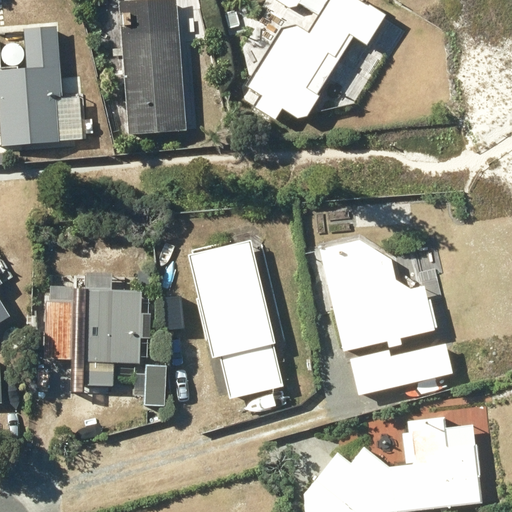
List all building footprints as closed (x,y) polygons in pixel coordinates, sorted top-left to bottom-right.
[(118,0),(128,129),(186,125),(176,0),(118,0)] [(297,0),(302,0),(319,10),(310,26),(297,18),(280,23),(246,80),(261,89),(253,102),(274,115),(281,104),(297,114),(308,111),(320,90),(318,89),(353,31),(366,40),(384,9),(369,0),(283,0),(289,3),(296,1),(297,0)] [(56,21),(24,23),(26,64),(0,65),(0,127),(1,141),(59,138),(56,92),(60,91),(56,21)] [(251,235),(188,249),(212,353),(219,351),(229,395),(283,382),(272,339),(275,338),(251,235)] [(400,339),(399,333),(436,325),(430,296),(428,296),(425,282),(411,285),(400,278),(396,258),(359,235),(320,243),(343,347),(388,337),(389,342),(400,339)] [(0,317),(10,312),(0,295),(0,280),(1,279),(0,277),(0,317)] [(44,354),(72,355),(71,387),(84,387),(84,382),(107,383),(108,358),(138,359),(141,286),(75,284),(75,298),(46,297),(44,354)] [(184,302),(170,302),(169,335),(184,335),(184,302)] [(389,345),(350,354),(359,391),(452,369),(445,340),(390,352),(389,345)] [(149,374),(137,374),(137,397),(149,398),(149,408),(170,408),(170,366),(149,366),(149,374)] [(331,453),(301,490),(304,511),(378,511),(476,501),(470,445),(439,448),(436,416),(408,419),(413,464),(385,468),(361,448),(347,466),(331,453)]
